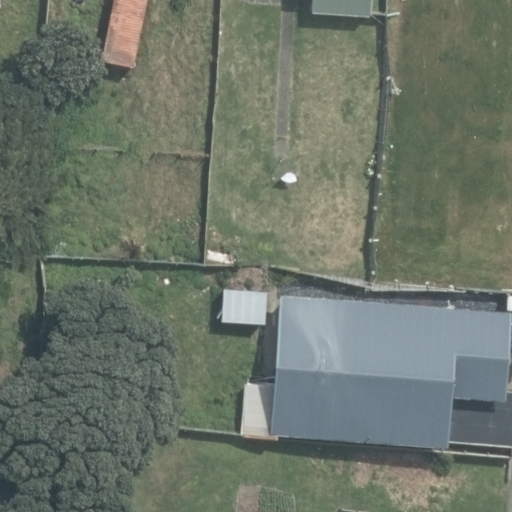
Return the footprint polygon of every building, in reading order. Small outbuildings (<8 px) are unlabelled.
[(153,0),(113,0),(102,65),(140,72),(153,0)] [(316,0),(316,8),(372,12),(372,0),(316,0)] [(511,0),(405,0),(400,93),(474,98),(473,111),(506,113),(507,99),(511,99),(511,0)] [(511,134),(464,132),(461,177),(465,178),(464,202),(511,204),(511,134)] [(271,287),(225,284),(223,318),(269,320),(271,287)] [(450,437),(511,441),(511,386),(509,387),(511,348),(511,304),(282,288),(275,379),(247,377),(243,433),(280,435),(281,429),(450,441),(450,437)]
